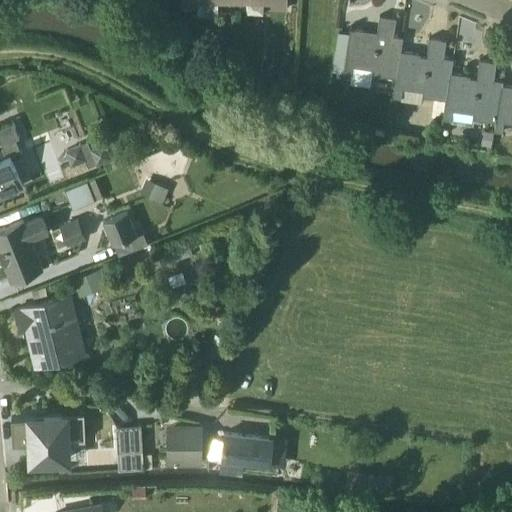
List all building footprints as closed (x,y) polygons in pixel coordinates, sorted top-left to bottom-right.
[(180,0),(180,8),(196,9),(196,15),(216,16),(216,2),(232,2),(232,0),(180,0)] [(232,0),(232,2),(269,2),(269,9),(285,9),(285,0),(232,0)] [(342,71),(342,74),(370,79),(371,74),(395,77),(400,51),(401,37),(392,36),(394,18),(378,16),(375,32),(349,29),(348,33),(336,32),(331,69),(342,71)] [(399,98),(399,100),(419,103),(421,96),(445,99),(449,73),(451,59),(442,57),(444,40),(428,37),(425,57),(417,56),(417,53),(400,51),(395,77),(393,96),(399,98)] [(449,119),(449,122),(472,125),(473,118),(495,121),(501,85),(501,81),(492,79),(494,62),(478,59),(475,78),(468,77),(468,76),(449,73),(445,99),(442,118),(449,119)] [(494,130),(500,131),(502,122),(511,122),(511,86),(501,85),(495,121),(494,130)] [(18,138),(11,123),(0,127),(0,193),(21,185),(11,158),(20,154),(14,139),(18,138)] [(106,171),(120,165),(111,141),(105,143),(104,142),(89,148),(86,141),(64,149),(70,165),(83,160),(86,167),(102,161),(106,171)] [(64,190),(72,209),(101,196),(93,179),(64,190)] [(166,189),(145,180),(139,194),(160,203),(166,189)] [(126,211),(101,221),(111,244),(112,244),(117,255),(146,244),(142,232),(136,235),(126,211)] [(47,232),(40,215),(24,222),(22,219),(0,228),(0,263),(2,263),(10,281),(42,268),(31,239),(47,232)] [(76,220),(58,227),(66,245),(83,238),(76,220)] [(156,255),(160,266),(191,254),(186,243),(156,255)] [(92,270),(71,277),(77,293),(97,286),(92,270)] [(68,295),(14,309),(19,329),(24,328),(34,366),(82,353),(68,295)] [(10,417),(11,442),(27,442),(28,462),(70,460),(69,439),(84,438),(82,413),(10,417)] [(115,427),(117,451),(140,450),(139,425),(115,427)] [(199,464),(199,427),(166,427),(165,464),(199,464)] [(243,462),(267,464),(283,466),(286,439),(223,432),(222,440),(208,438),(207,457),(219,459),(218,472),(241,474),(243,462)] [(102,511),(101,503),(56,511),(102,511)]
